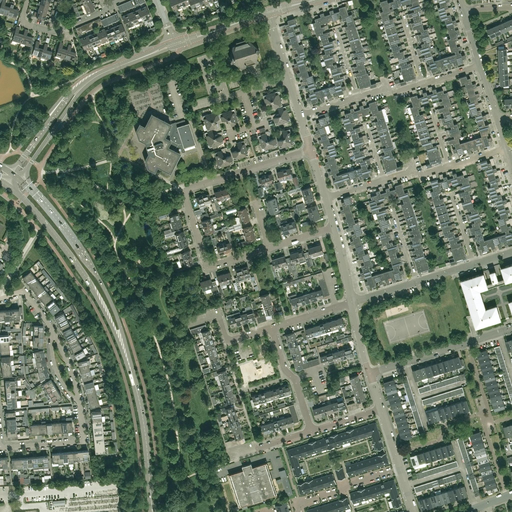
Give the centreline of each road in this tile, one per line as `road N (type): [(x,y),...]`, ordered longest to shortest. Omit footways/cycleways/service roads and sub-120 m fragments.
road 1 (residential): [(310,150),(185,190),(207,264),(268,247)]
road 2 (secondary): [(126,354),(92,268),(17,178)]
road 3 (secondary): [(7,184),(80,269),(126,354)]
road 4 (residential): [(511,328),(369,373)]
road 5 (secondary): [(150,495),(126,354)]
road 6 (tertiary): [(96,76),(70,93),(11,173)]
road 7 (tertiary): [(17,178),(96,76)]
road 8 (residential): [(0,448),(82,439),(78,399)]
